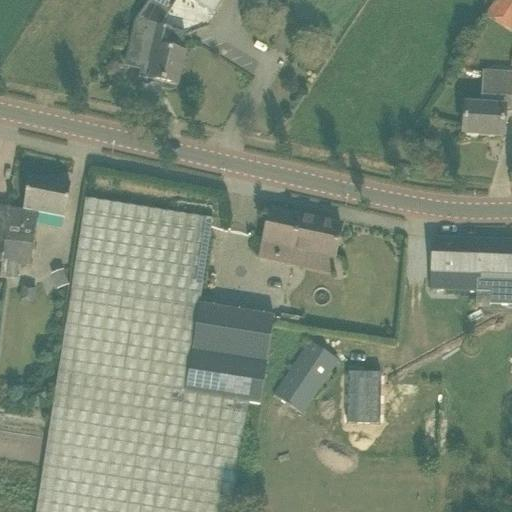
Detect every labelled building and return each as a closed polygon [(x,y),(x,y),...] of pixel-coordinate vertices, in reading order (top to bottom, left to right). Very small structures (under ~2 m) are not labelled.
[(188,0),(213,15),(222,0),(188,0)] [(511,0),(496,0),(492,7),(511,20),(511,0)] [(185,34),(159,28),(135,22),(125,67),(141,70),(139,81),(140,83),(147,85),(149,83),(150,81),(161,83),(160,86),(162,88),(171,90),(174,89),(174,86),(177,87),(184,55),(181,54),(185,34)] [(505,109),(511,109),(511,88),(485,86),(484,107),(465,106),(462,136),(503,139),(505,109)] [(65,219),(70,186),(28,178),(23,211),(10,210),(3,263),(2,263),(0,277),(17,280),(18,265),(30,266),(33,239),(34,239),(38,214),(65,219)] [(230,511),(247,405),(184,395),(198,307),(209,240),(212,220),(85,200),(35,511),(230,511)] [(0,263),(2,263),(3,263),(10,210),(7,209),(0,208),(0,263)] [(334,261),(341,227),(270,211),(260,259),(297,267),(331,274),(334,261)] [(511,244),(433,241),(431,289),(491,291),(490,306),(511,306),(511,244)] [(336,327),(340,304),(310,299),(306,321),(336,327)] [(223,311),(198,307),(184,395),(247,405),(259,407),(273,318),(223,311)] [(302,415),(336,365),(338,363),(307,342),(272,394),(302,415)] [(380,376),(348,375),(347,425),(379,426),(380,376)]
